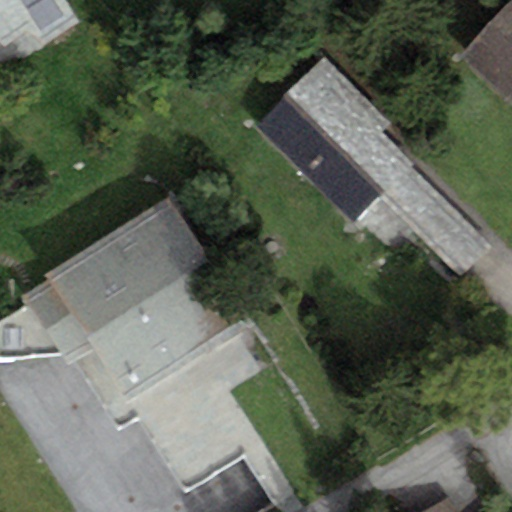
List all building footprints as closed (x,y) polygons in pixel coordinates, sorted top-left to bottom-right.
[(0,0),(0,43),(3,46),(26,30),(44,47),(80,22),(63,0),(0,0)] [(511,0),(461,56),(511,100),(511,0)] [(392,123),(322,58),(256,128),(358,223),(379,200),(464,280),(499,243),(382,133),(392,123)] [(49,281),(22,297),(67,369),(94,352),(123,400),(250,321),(171,194),(44,273),(49,281)] [(456,511),(449,500),(429,511),(456,511)]
